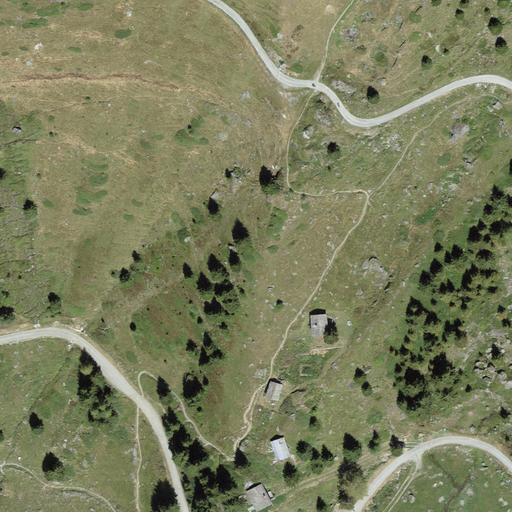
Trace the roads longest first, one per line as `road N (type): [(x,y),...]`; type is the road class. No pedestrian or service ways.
road 1 (track): [(0,341),(60,334),(96,357),(159,423),(183,511)]
road 2 (track): [(511,85),(468,78),(365,125),(350,124),(310,83)]
road 3 (track): [(348,511),(399,457),(434,441),(478,443),(511,466)]
road 4 (track): [(310,83),(273,75),(233,17),(205,0)]
